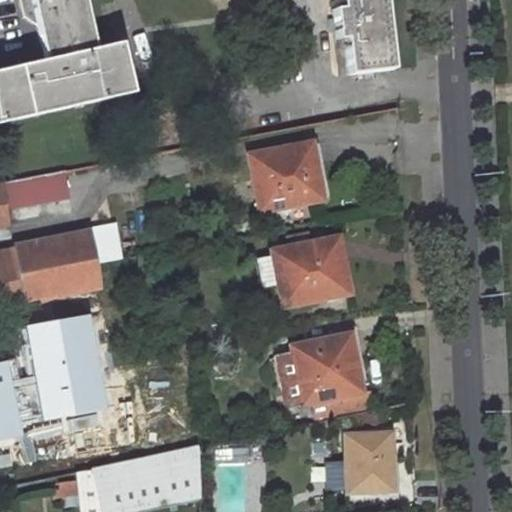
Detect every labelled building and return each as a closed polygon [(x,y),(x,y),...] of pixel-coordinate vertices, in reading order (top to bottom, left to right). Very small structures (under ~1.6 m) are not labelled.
[(45,62),(0,72),(0,125),(130,96),(119,46),(96,51),(84,0),(19,0),(23,16),(34,14),(45,62)] [(339,0),(340,8),(331,9),(335,40),(344,39),(348,71),(394,66),(384,0),(339,0)] [(248,150),(260,205),(323,193),(327,187),(317,136),(248,150)] [(0,193),(4,212),(65,199),(60,172),(0,183),(0,193)] [(21,302),(98,287),(94,264),(110,260),(108,249),(117,247),(113,225),(86,231),(10,246),(11,251),(21,302)] [(331,234),(273,246),(284,300),(341,289),(331,234)] [(0,306),(21,302),(11,251),(0,253),(0,306)] [(349,328),(292,339),(303,397),(360,386),(349,328)] [(345,486),(389,484),(389,426),(344,428),(344,455),(324,455),(324,476),(332,483),(345,482),(345,486)] [(196,446),(75,472),(79,511),(133,511),(197,499),(196,446)] [(60,508),(75,506),(72,488),(57,490),(60,508)]
